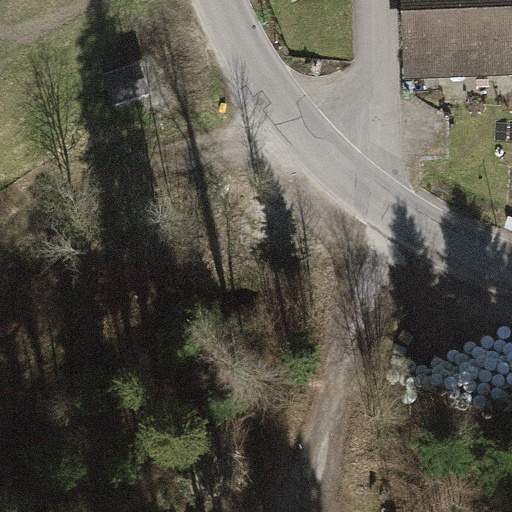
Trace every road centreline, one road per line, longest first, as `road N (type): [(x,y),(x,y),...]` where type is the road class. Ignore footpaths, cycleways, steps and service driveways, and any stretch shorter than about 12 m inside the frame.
road 1 (tertiary): [(511,277),(478,268),(368,195),(258,86),(224,0)]
road 2 (track): [(319,511),(329,404),(368,195)]
road 3 (track): [(283,111),(60,194),(0,233)]
